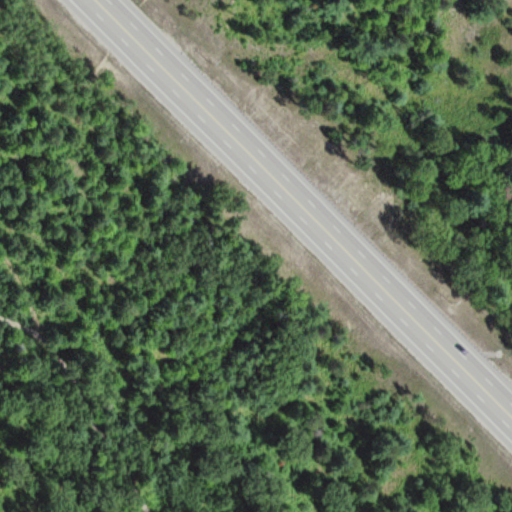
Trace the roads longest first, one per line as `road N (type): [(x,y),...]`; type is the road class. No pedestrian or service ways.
road 1 (primary): [(511,416),(98,0)]
road 2 (track): [(159,511),(50,337),(0,314)]
